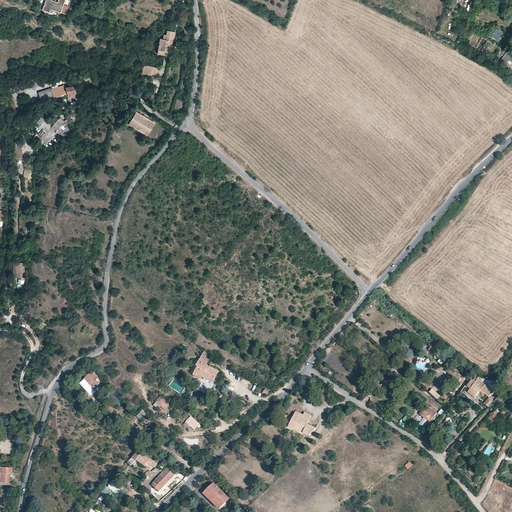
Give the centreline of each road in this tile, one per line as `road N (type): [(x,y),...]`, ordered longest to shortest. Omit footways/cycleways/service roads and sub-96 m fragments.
road 1 (residential): [(188,125),(125,197),(107,280),(105,343),(51,391),(20,511)]
road 2 (residential): [(369,292),(188,125)]
road 3 (residential): [(482,511),(426,446),(306,366)]
road 4 (residential): [(369,292),(511,137)]
road 5 (residential): [(160,511),(306,366)]
road 6 (residential): [(188,125),(197,64),(194,0)]
road 7 (unknown): [(256,397),(215,429),(178,433),(152,411)]
